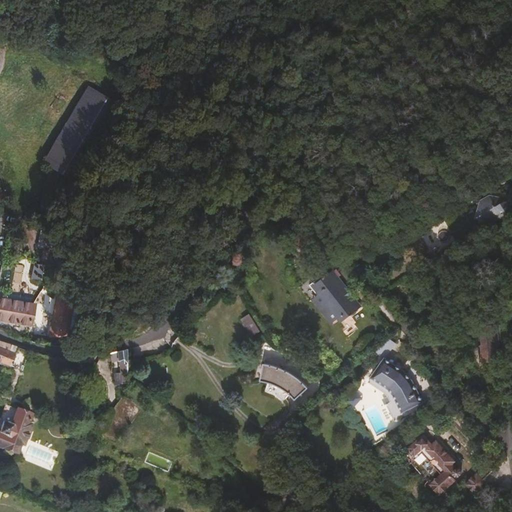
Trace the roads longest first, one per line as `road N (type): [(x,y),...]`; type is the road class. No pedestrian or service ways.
road 1 (residential): [(0,338),(71,360),(151,336),(212,253),(264,221),(300,220),(344,246),(385,307),(510,445)]
road 2 (track): [(93,0),(106,24),(158,35),(289,4)]
